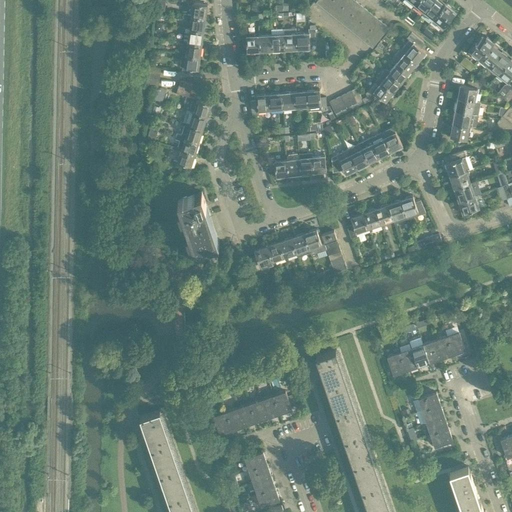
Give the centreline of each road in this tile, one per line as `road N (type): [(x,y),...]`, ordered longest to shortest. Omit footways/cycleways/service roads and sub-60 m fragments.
road 1 (residential): [(418,162),(441,59),(483,7)]
road 2 (residential): [(275,220),(418,162)]
road 3 (residential): [(511,213),(449,232),(418,162)]
road 4 (residential): [(500,511),(457,385)]
road 5 (residential): [(243,230),(218,162),(237,105)]
road 6 (residential): [(275,220),(237,105)]
